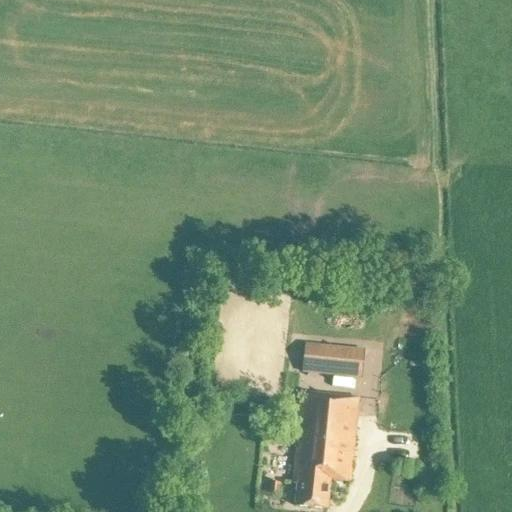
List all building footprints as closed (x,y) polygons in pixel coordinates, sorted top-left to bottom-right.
[(303,376),(360,382),(362,351),(306,347),(303,376)] [(350,484),(358,402),(301,397),(292,474),(291,486),(297,486),(295,508),(327,511),(330,483),(350,484)] [(414,458),(414,436),(394,436),(394,458),(414,458)] [(441,496),(443,481),(433,480),(431,495),(441,496)] [(268,484),(267,497),(277,498),(278,485),(268,484)]
